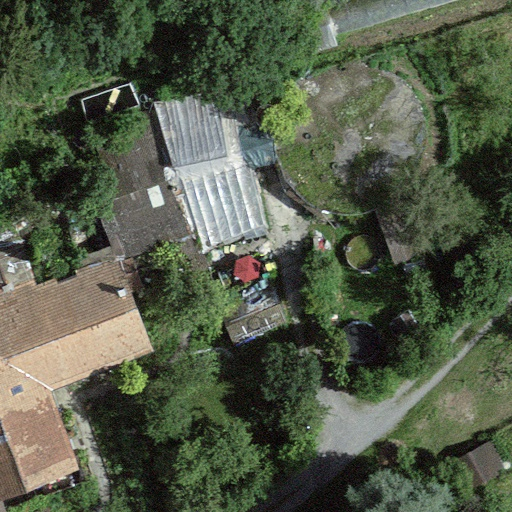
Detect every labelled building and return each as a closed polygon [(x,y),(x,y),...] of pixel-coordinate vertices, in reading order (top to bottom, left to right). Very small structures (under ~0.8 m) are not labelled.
[(343,209),(380,203),(397,255),(421,247),(413,223),(423,220),(409,179),(424,146),(423,121),(415,98),(390,71),(355,59),(319,66),(290,89),(278,110),(275,135),(284,170),(309,197),(343,209)] [(160,98),(198,244),(271,225),(254,161),(277,155),(261,92),(226,101),(221,82),(160,98)] [(191,228),(183,207),(179,209),(143,115),(77,140),(120,255),(191,228)] [(0,510),(69,484),(33,387),(148,344),(126,285),(131,283),(121,257),(35,290),(30,279),(11,286),(9,279),(0,282),(0,510)] [(227,297),(236,320),(278,302),(268,279),(227,297)]
